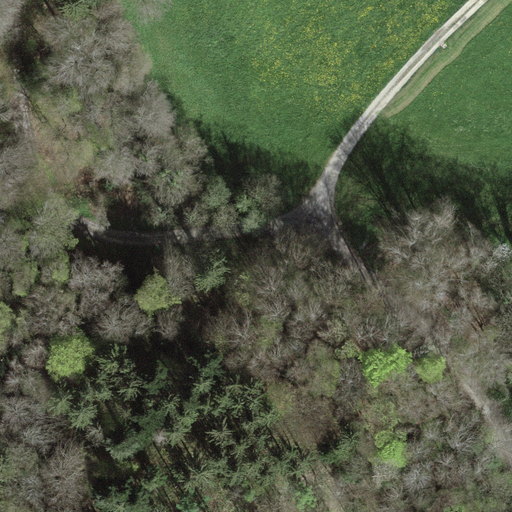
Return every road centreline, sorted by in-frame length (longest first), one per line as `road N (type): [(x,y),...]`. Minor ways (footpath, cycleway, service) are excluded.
road 1 (track): [(8,0),(16,124),(35,179),(82,217),(211,240),(317,215)]
road 2 (track): [(317,215),(511,453)]
road 3 (track): [(317,215),(371,124),(489,0)]
